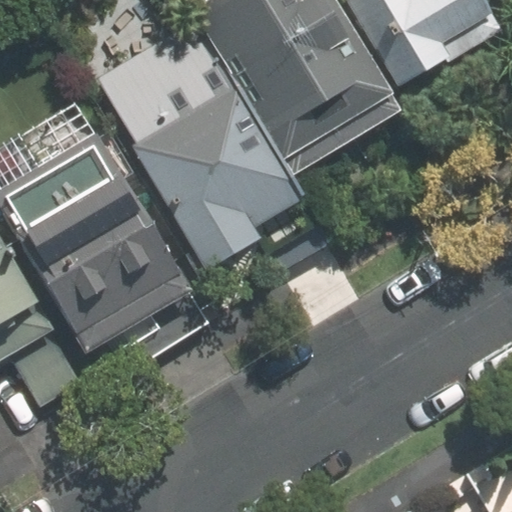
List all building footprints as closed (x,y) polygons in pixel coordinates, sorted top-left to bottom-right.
[(396,114),(328,0),(187,0),(290,176),(396,114)] [(494,25),(479,0),(346,0),(402,94),(442,70),(436,59),(494,25)] [(126,144),(198,265),(253,232),(247,221),(295,193),(191,18),(92,75),(131,141),(126,144)] [(0,204),(105,383),(209,322),(79,101),(0,146),(0,204)] [(0,236),(0,360),(8,356),(39,408),(85,381),(0,236)]
